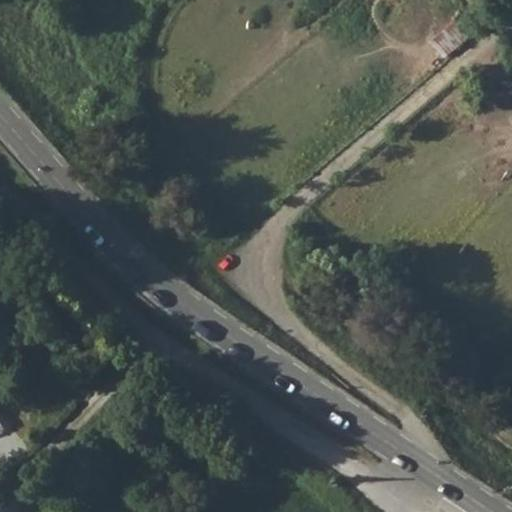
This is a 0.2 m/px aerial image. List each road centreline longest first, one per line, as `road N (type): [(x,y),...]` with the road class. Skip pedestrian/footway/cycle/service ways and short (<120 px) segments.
road 1 (track): [(452,486),(415,416),(303,339),(273,300),(270,257),(287,216),(511,25)]
road 2 (secondary): [(490,511),(229,339),(152,278),(94,224),(0,113)]
road 3 (track): [(152,345),(20,213),(0,204)]
